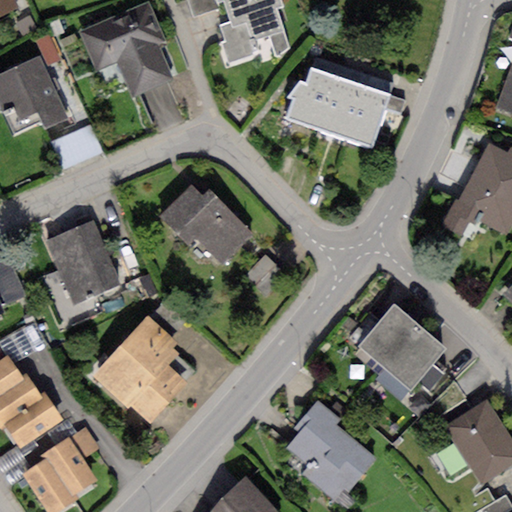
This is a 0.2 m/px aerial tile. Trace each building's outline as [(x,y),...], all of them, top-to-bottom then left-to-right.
[(0,0),(0,17),(18,8),(14,0),(0,0)] [(217,3),(215,0),(187,0),(193,19),(219,10),(217,3)] [(215,0),(217,3),(224,1),(232,23),(221,26),(227,42),(222,43),(229,63),(254,54),(250,42),(270,35),(276,54),(289,44),(279,10),(285,8),(282,0),(215,0)] [(149,1),(77,31),(95,74),(118,64),(132,97),(173,79),(158,44),(166,41),(149,1)] [(511,32),(510,38),(511,39),(511,60),(494,110),(511,116),(511,32)] [(50,35),(36,42),(47,66),(61,60),(50,35)] [(39,57),(0,76),(0,102),(15,133),(42,121),(45,128),(68,117),(39,57)] [(339,65),(314,57),(306,83),(299,80),(287,98),(293,99),(286,117),(318,129),(339,65)] [(367,74),(339,65),(318,129),(346,138),(367,74)] [(394,82),(367,74),(346,138),(373,147),(394,82)] [(91,125),(51,143),(63,172),(104,154),(91,125)] [(508,152),(489,142),(460,200),(455,198),(440,228),(466,241),(476,221),(509,237),(511,230),(511,148),(510,147),(508,152)] [(191,187),(159,218),(188,247),(196,240),(222,267),(253,237),(209,192),(202,198),(191,187)] [(93,221),(46,242),(75,305),(121,285),(93,221)] [(0,249),(0,306),(1,307),(26,296),(4,247),(0,249)] [(286,275),(266,255),(245,276),(266,296),(286,275)] [(383,368),(419,326),(394,304),(358,347),(383,368)] [(177,342),(148,316),(94,376),(148,424),(185,382),(167,366),(179,353),(172,347),(177,342)] [(35,321),(4,339),(17,362),(48,345),(35,321)] [(419,326),(383,368),(409,390),(417,382),(435,360),(445,348),(419,326)] [(7,357),(0,361),(0,395),(23,380),(7,357)] [(447,369),(435,360),(417,382),(430,392),(447,369)] [(23,380),(0,395),(0,424),(3,428),(7,426),(45,400),(29,377),(23,380)] [(45,400),(7,426),(22,449),(64,421),(48,398),(45,400)] [(511,441),(487,400),(445,426),(455,442),(469,465),(480,485),(511,465),(511,441)] [(340,419),(317,401),(295,429),(299,432),(286,448),(309,466),(301,475),(335,501),(343,490),(349,494),(377,459),(335,426),(340,419)] [(68,420),(48,435),(56,447),(76,433),(68,420)] [(43,455),(46,459),(72,497),(97,480),(84,460),(99,449),(85,427),(76,433),(56,447),(43,455)] [(469,465),(455,442),(436,453),(450,476),(469,465)] [(16,447),(0,458),(0,467),(9,481),(30,467),(16,447)] [(46,459),(22,475),(46,511),(57,511),(74,501),(46,459)] [(211,511),(275,511),(246,478),(223,499),(211,511)] [(511,507),(506,496),(477,511),(508,511),(511,510),(511,507)]
